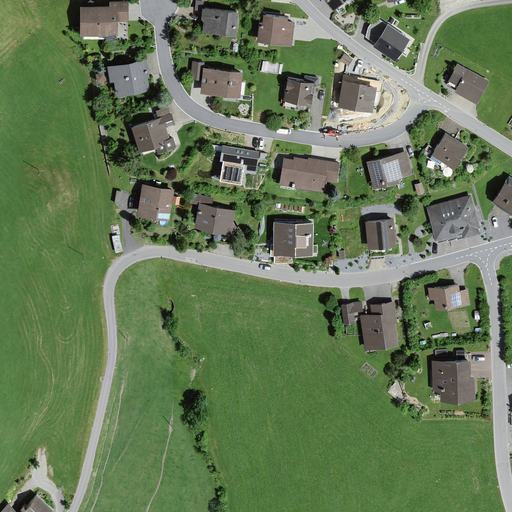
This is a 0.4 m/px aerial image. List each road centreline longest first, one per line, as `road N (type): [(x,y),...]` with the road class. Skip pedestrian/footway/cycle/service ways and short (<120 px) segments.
road 1 (unclassified): [(484,256),(346,282),(158,252),(122,264),(109,286),(109,373),(70,511)]
road 2 (residential): [(158,2),(173,89),(191,111),(220,125),(341,142),(372,138),(410,119),(419,92)]
road 3 (residential): [(510,511),(495,297),(484,256)]
road 4 (unclassified): [(297,0),(419,92)]
